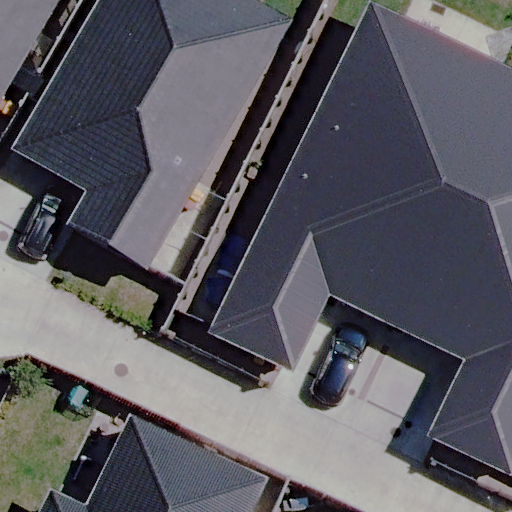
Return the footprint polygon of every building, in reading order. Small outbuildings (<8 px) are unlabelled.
[(0,0),(0,88),(52,0),(0,0)] [(98,0),(11,148),(83,191),(64,224),(138,268),(281,28),(232,0),(98,0)] [(511,91),(511,76),(367,8),(209,336),(284,372),(322,292),(398,328),(511,91)] [(425,442),(506,480),(511,467),(511,91),(398,328),(465,360),(425,442)] [(241,511),(257,482),(128,420),(84,511),(77,511),(45,497),(37,511),(241,511)]
